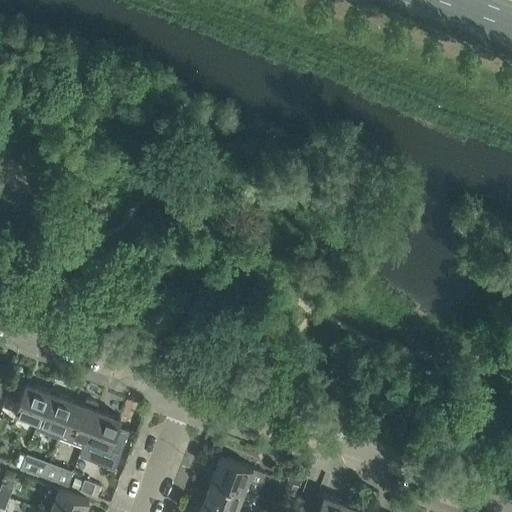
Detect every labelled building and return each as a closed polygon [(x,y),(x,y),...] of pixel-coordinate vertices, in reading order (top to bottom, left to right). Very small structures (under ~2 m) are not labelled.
[(15,413),(38,421),(39,422),(51,390),(27,381),(20,400),(16,410),(15,413)] [(38,421),(36,427),(60,437),(74,399),(51,390),(39,422),(38,421)] [(7,396),(3,406),(16,410),(20,400),(7,396)] [(87,398),(85,403),(74,399),(60,437),(83,445),(97,408),(96,407),(98,402),(87,398)] [(106,454),(106,453),(118,458),(129,429),(118,424),(121,417),(97,408),(83,445),(80,453),(90,457),(92,449),(106,454)] [(253,467),(221,455),(212,478),(245,490),(243,495),(255,499),(258,491),(246,486),(253,467)] [(36,456),(31,471),(45,476),(51,461),(36,456)] [(74,470),(60,465),(54,479),(68,485),(74,470)] [(292,468),(287,479),(299,483),(303,472),(292,468)] [(76,477),(72,486),(80,490),(84,480),(76,477)] [(242,511),(237,510),(243,495),(245,490),(212,478),(203,502),(228,511),(242,511)] [(80,490),(92,494),(96,483),(85,479),(84,480),(80,490)] [(288,481),(284,491),(294,495),(298,485),(288,481)] [(13,487),(1,483),(0,486),(0,495),(8,499),(13,487)] [(58,489),(49,511),(83,511),(88,500),(58,489)] [(317,493),(309,511),(317,511),(324,495),(317,493)] [(324,494),(324,495),(317,511),(344,511),(348,503),(324,494)] [(0,506),(4,508),(8,499),(0,495),(0,506)] [(228,511),(203,502),(199,511),(228,511)] [(371,511),(348,503),(344,511),(371,511)]
